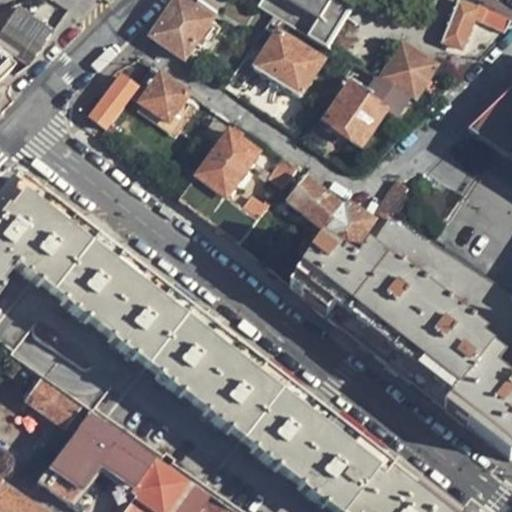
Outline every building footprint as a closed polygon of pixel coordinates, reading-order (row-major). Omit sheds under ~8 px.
[(193,0),(179,0),(153,39),(185,61),(216,15),(193,0)] [(291,0),(282,23),(330,44),(348,0),(291,0)] [(465,54),(478,18),(507,29),(511,16),(465,0),(457,0),(442,45),(465,54)] [(0,27),(0,49),(28,68),(52,31),(15,5),(0,27)] [(253,62),(302,95),(326,57),(277,25),(253,62)] [(402,41),(376,93),(412,111),(438,59),(402,41)] [(134,93),(129,101),(140,108),(169,128),(184,110),(189,101),(148,73),(134,93)] [(321,119),(363,146),(389,107),(347,79),(321,119)] [(104,136),(129,101),(134,93),(118,82),(88,123),(104,136)] [(511,166),(511,86),(464,136),(511,166)] [(169,128),(140,108),(134,117),(174,145),(194,117),(184,110),(169,128)] [(197,144),(211,153),(228,128),(215,119),(197,144)] [(179,205),(242,249),(268,214),(263,211),(259,216),(249,209),(241,219),(223,204),(255,159),(226,138),(179,205)] [(269,189),(281,197),(297,176),(285,167),(269,189)] [(342,213),(304,184),(285,207),(324,239),(322,242),(349,261),(373,227),(345,209),(342,213)] [(376,211),(390,220),(408,192),(394,185),(376,211)] [(0,357),(217,511),(446,511),(367,451),(235,348),(114,254),(31,189),(23,200),(3,186),(0,189),(0,357)] [(511,297),(390,220),(355,270),(320,246),(292,289),(322,314),(381,361),(438,408),(507,463),(511,456),(511,297)] [(30,384),(6,365),(0,373),(0,378),(21,395),(30,384)] [(27,411),(62,437),(77,417),(42,391),(27,411)] [(105,461),(117,445),(81,419),(73,431),(77,436),(36,489),(68,511),(85,511),(87,511),(76,502),(99,470),(105,461)] [(105,461),(138,485),(150,468),(117,445),(105,461)] [(99,470),(132,493),(138,485),(105,461),(99,470)] [(138,485),(132,493),(128,499),(133,503),(125,511),(212,511),(150,468),(138,485)] [(31,511),(0,490),(0,511),(31,511)]
